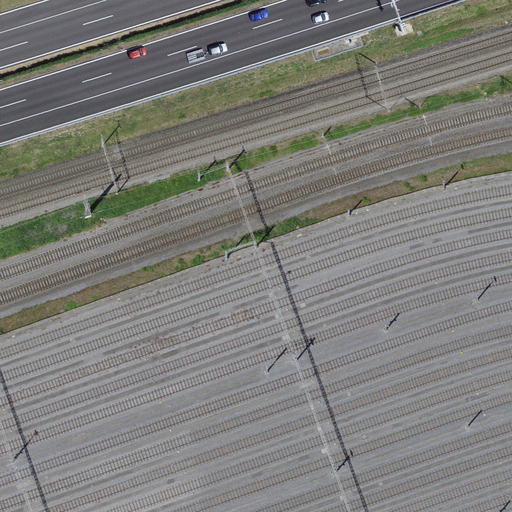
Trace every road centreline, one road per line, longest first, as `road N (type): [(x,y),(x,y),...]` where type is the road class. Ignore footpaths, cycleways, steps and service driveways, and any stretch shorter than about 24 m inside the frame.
road 1 (motorway): [(0,107),(344,0)]
road 2 (motorway): [(161,0),(0,49)]
